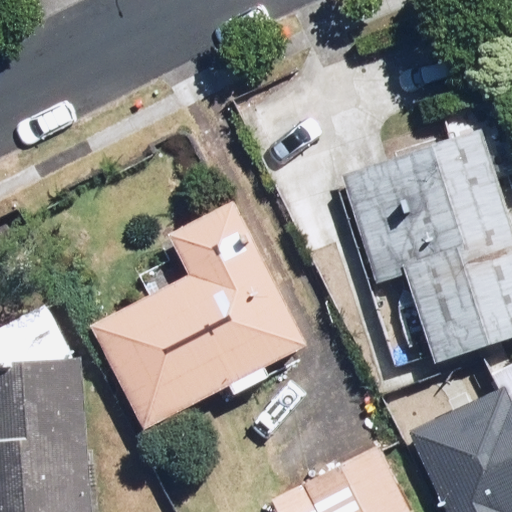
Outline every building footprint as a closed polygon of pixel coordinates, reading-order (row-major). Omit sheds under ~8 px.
[(511,341),(511,224),(480,130),(341,177),(379,289),(405,280),(435,368),(511,341)] [(220,176),(191,131),(154,154),(183,199),(220,176)] [(307,346),(235,201),(172,232),(193,275),(89,327),(140,429),(307,346)] [(0,511),(91,511),(83,362),(78,364),(48,304),(0,327),(0,511)] [(511,394),(506,382),(406,434),(445,511),(511,511),(507,503),(511,500),(511,394)] [(406,511),(415,508),(384,445),(274,500),(280,511),(406,511)]
